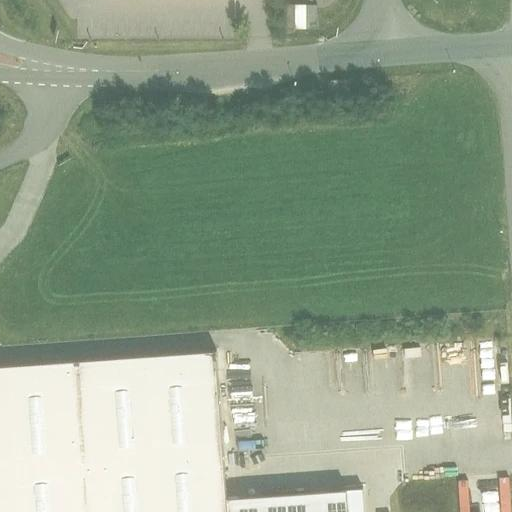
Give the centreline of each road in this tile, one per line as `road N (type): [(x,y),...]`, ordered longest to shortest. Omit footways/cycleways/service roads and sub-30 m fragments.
road 1 (unknown): [(511,455),(285,482),(263,453),(272,371),(254,347),(0,356)]
road 2 (unclassified): [(59,68),(385,52)]
road 3 (unclassified): [(385,52),(507,44)]
